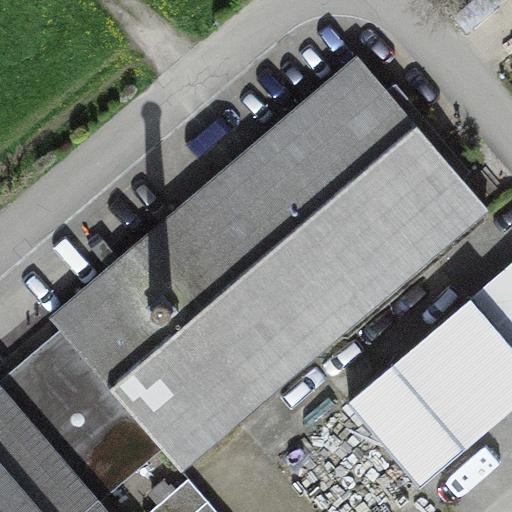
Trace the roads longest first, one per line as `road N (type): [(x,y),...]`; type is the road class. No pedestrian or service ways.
road 1 (residential): [(294,0),(0,244)]
road 2 (residential): [(511,138),(387,0)]
